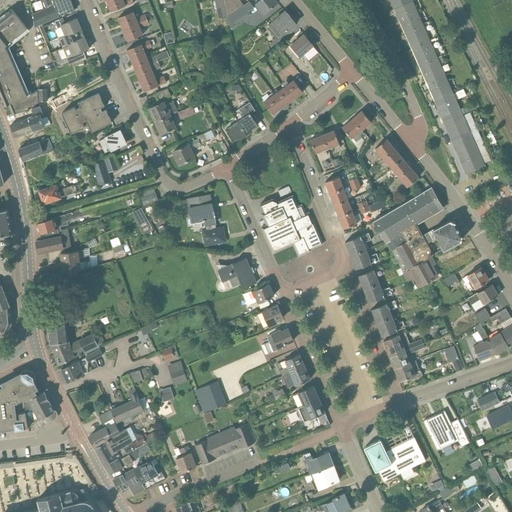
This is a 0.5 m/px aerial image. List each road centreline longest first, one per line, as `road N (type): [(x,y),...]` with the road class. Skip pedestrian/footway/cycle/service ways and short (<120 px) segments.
road 1 (residential): [(83,0),(163,180),(188,185),(227,167)]
road 2 (residential): [(511,287),(412,142)]
road 3 (secondary): [(35,348),(16,184)]
road 4 (unclassified): [(412,142),(417,116),(360,0)]
road 5 (residential): [(346,264),(291,125)]
road 6 (residential): [(400,402),(346,264)]
road 7 (residential): [(282,293),(227,167)]
road 8 (secondary): [(124,511),(55,393)]
road 9 (residential): [(137,511),(259,465)]
